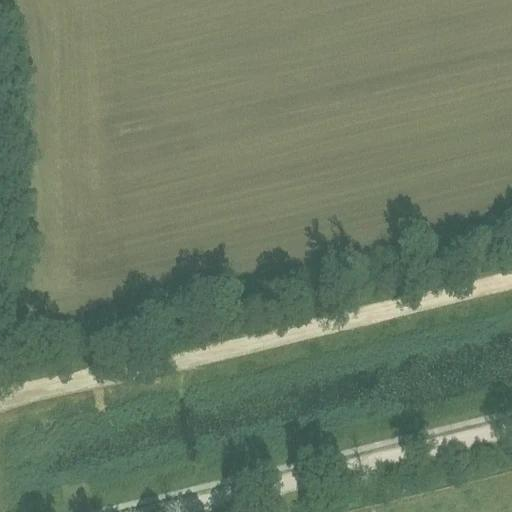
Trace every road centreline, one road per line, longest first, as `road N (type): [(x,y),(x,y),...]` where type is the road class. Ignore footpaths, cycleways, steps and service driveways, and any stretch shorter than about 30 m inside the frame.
road 1 (track): [(511,287),(0,414)]
road 2 (unclassified): [(170,511),(511,430)]
